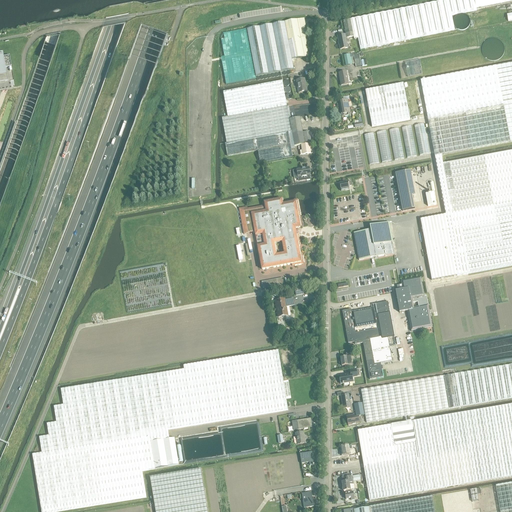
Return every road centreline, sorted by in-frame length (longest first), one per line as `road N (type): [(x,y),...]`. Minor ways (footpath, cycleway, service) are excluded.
road 1 (tertiary): [(327,511),(325,21),(333,12),(395,0)]
road 2 (motorway): [(0,426),(164,0)]
road 3 (motorway): [(128,0),(0,347)]
road 4 (motorway): [(118,0),(0,331)]
road 5 (unknown): [(283,4),(222,19),(211,34),(201,185)]
road 6 (unclassified): [(133,15),(30,42),(24,91),(4,145)]
